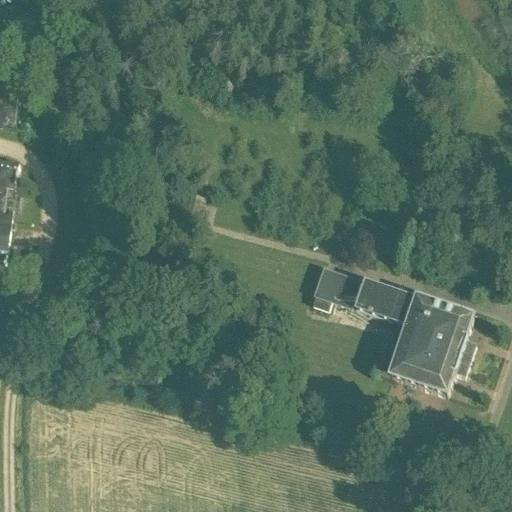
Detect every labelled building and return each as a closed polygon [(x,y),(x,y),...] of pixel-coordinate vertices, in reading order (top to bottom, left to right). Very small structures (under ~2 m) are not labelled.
[(0,99),(6,101),(16,102),(18,90),(0,86),(0,99)] [(0,202),(16,204),(21,170),(0,166),(0,202)] [(176,232),(184,234),(197,238),(205,204),(184,199),(178,225),(176,232)] [(16,204),(0,202),(0,258),(9,259),(16,204)] [(313,311),(328,316),(331,307),(394,328),(378,377),(391,382),(447,401),(453,384),(455,384),(456,379),(465,382),(476,350),(467,347),(469,343),(467,342),(473,324),(417,305),(417,306),(325,275),(313,311)]
